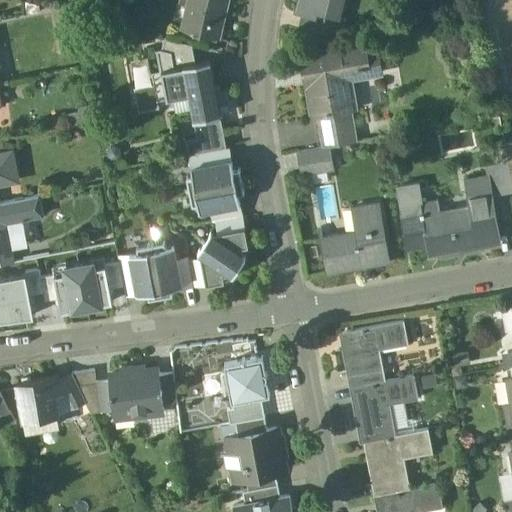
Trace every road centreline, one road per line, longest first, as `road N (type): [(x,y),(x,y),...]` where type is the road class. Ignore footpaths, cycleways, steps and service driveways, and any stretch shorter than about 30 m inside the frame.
road 1 (residential): [(296,313),(261,125),(260,51),(270,0)]
road 2 (residential): [(0,352),(296,313)]
road 3 (residential): [(296,313),(511,275)]
road 4 (residential): [(334,511),(296,313)]
